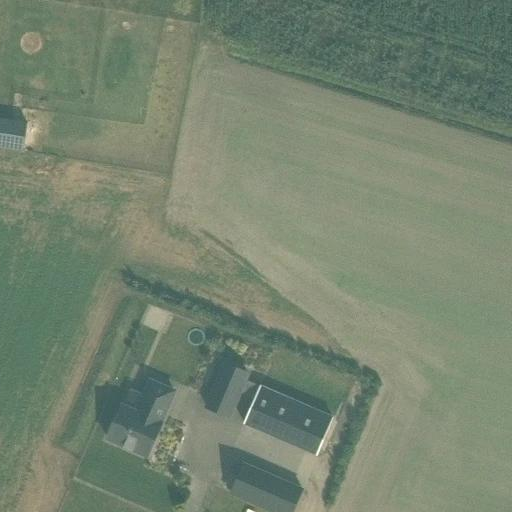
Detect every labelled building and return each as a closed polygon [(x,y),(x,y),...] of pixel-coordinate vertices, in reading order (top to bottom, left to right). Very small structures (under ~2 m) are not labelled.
[(0,148),(23,152),(27,123),(0,119),(0,148)] [(206,408),(229,418),(248,374),(225,365),(206,408)] [(245,381),(240,392),(255,398),(260,387),(245,381)] [(122,406),(107,439),(147,457),(162,424),(161,423),(175,392),(150,382),(137,413),(122,406)] [(334,420),(261,388),(245,425),(318,456),(334,420)] [(271,511),(293,511),(303,491),(244,465),(231,494),(271,511)]
